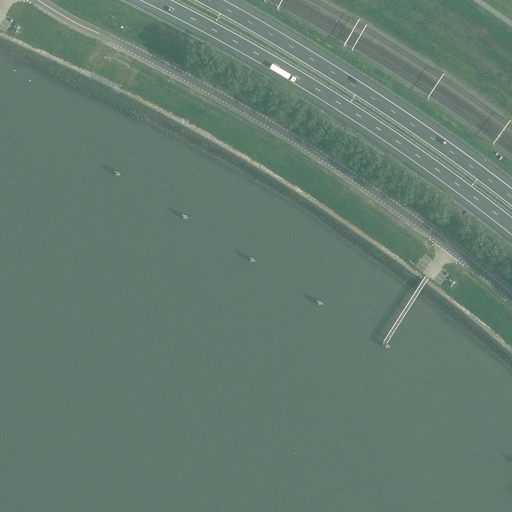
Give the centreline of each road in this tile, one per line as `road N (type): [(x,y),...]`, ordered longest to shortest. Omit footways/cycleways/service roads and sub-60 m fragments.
road 1 (unclassified): [(511,299),(375,192),(254,115),(36,0)]
road 2 (motorway): [(153,0),(330,99),(511,226)]
road 3 (motorway): [(511,200),(338,78),(205,0)]
